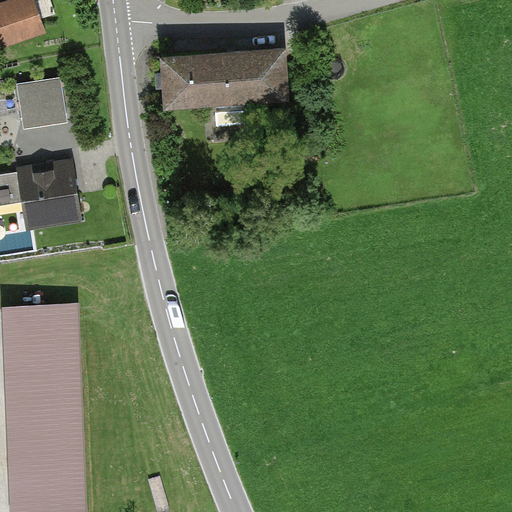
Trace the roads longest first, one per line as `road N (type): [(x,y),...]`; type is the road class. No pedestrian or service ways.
road 1 (tertiary): [(238,511),(174,337),(146,229),(116,24)]
road 2 (unclassified): [(372,0),(253,22),(116,24)]
